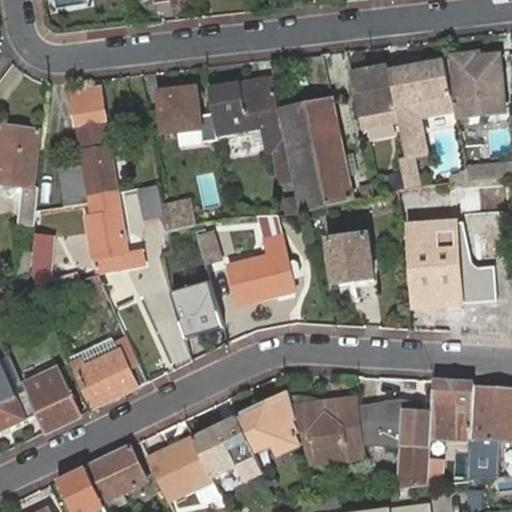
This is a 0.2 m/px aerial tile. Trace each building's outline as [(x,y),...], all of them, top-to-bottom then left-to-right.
[(108,0),(58,0),(60,11),(109,4),(108,0)] [(476,58),(475,54),(455,57),(462,115),(507,111),(502,55),(482,57),(476,58)] [(447,60),(392,69),(403,120),(411,156),(404,157),(411,188),(423,187),(417,156),(430,153),(423,116),(457,111),(447,60)] [(391,65),(353,71),(365,126),(403,120),(392,69),(391,65)] [(209,87),(216,128),(266,121),(270,139),(290,138),(286,117),(283,118),(275,80),(209,87)] [(102,88),(73,93),(88,165),(61,170),(66,206),(95,202),(121,195),(113,147),(111,147),(106,121),(109,121),(102,88)] [(198,88),(160,92),(165,131),(203,127),(198,88)] [(290,138),(305,212),(356,200),(335,99),(284,111),(286,117),(290,138)] [(23,229),(36,230),(39,211),(41,188),(35,188),(42,131),(0,126),(0,184),(21,188),(23,229)] [(511,162),(468,168),(471,183),(511,178),(511,162)] [(161,186),(145,189),(150,221),(166,217),(164,206),(161,186)] [(121,195),(95,202),(97,214),(89,215),(99,268),(107,267),(108,272),(144,264),(142,252),(130,254),(121,195)] [(394,195),(306,217),(310,229),(397,207),(394,195)] [(164,206),(166,217),(169,233),(171,233),(199,226),(192,200),(164,206)] [(459,225),(421,226),(422,250),(412,251),(417,307),(464,304),(459,225)] [(215,231),(199,236),(208,266),(224,261),(215,231)] [(282,236),(267,239),(271,258),(233,268),(242,306),(296,293),(293,278),(301,276),(300,271),(296,264),(290,265),(282,236)] [(369,237),(331,241),(337,284),(375,280),(369,237)] [(56,243),(41,241),(37,277),(53,278),(56,243)] [(101,279),(84,284),(96,308),(111,301),(101,279)] [(212,282),(174,293),(187,339),(226,328),(212,282)] [(165,286),(142,293),(167,368),(189,361),(165,286)] [(8,290),(0,293),(0,325),(20,316),(8,290)] [(76,368),(97,408),(150,382),(129,338),(87,360),(86,357),(82,359),(83,364),(76,368)] [(42,421),(28,391),(12,358),(1,363),(16,397),(26,421),(26,422),(28,427),(42,421)] [(26,421),(16,397),(1,363),(0,363),(0,433),(26,422),(26,421)] [(47,432),(83,415),(63,374),(53,379),(56,385),(38,395),(35,388),(28,391),(42,421),(47,432)] [(56,385),(53,379),(35,388),(38,395),(56,385)] [(477,389),(478,384),(436,383),(435,413),(433,437),(474,439),(477,389)] [(474,439),(473,456),(495,457),(496,441),(511,441),(511,390),(477,389),(474,439)] [(299,432),(312,460),(293,397),(289,396),(285,397),(281,398),(240,417),(256,452),(275,443),(280,454),(301,446),(296,433),(299,432)] [(293,397),(312,460),(368,457),(366,444),(361,405),(358,405),(354,406),(351,406),(344,406),(341,407),(334,407),(330,407),(327,406),(324,405),(321,404),(319,404),(316,403),(312,402),(309,400),(306,400),(303,398),(299,398),(296,396),(293,397)] [(406,446),(403,490),(430,486),(432,460),(433,444),(433,437),(435,413),(428,412),(427,409),(422,406),(415,404),(409,402),(402,401),(395,401),(386,404),(378,407),(371,408),(364,406),(361,405),(366,444),(406,446)] [(248,481),(265,473),(256,452),(240,417),(195,438),(197,444),(214,479),(241,468),(248,481)] [(197,444),(195,438),(171,450),(174,455),(197,444)] [(150,460),(170,501),(214,479),(197,444),(174,455),(171,450),(150,460)] [(433,444),(432,460),(450,460),(452,446),(433,444)] [(149,481),(131,446),(87,469),(103,503),(149,481)] [(74,511),(95,511),(106,507),(103,503),(87,469),(60,482),(74,511)]
